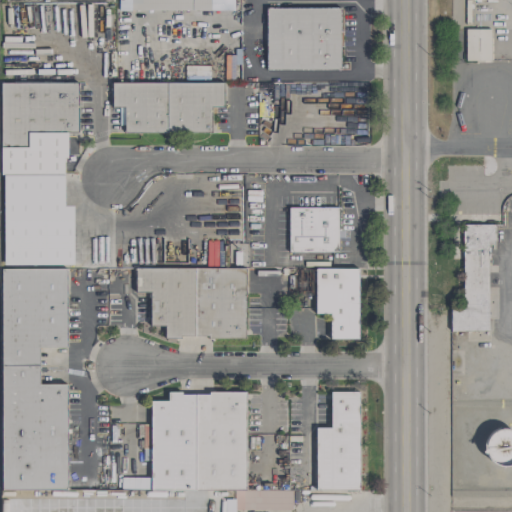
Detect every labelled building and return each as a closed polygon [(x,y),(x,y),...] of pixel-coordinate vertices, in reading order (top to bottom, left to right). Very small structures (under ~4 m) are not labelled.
[(340,70),(340,8),(266,8),(266,71),(340,70)] [(490,30),(465,29),(464,61),(490,62),(490,30)] [(72,265),(72,206),(63,206),(63,158),(67,158),(66,133),(77,133),(77,83),(1,83),(2,266),(72,265)] [(124,133),(211,134),(211,108),(223,108),(223,83),(111,83),(111,108),(124,108),(124,133)] [(337,208),(288,208),(288,253),(338,253),(337,208)] [(450,331),(487,332),(488,242),(495,242),(495,225),(462,225),(461,309),(450,309),(450,331)] [(245,269),(135,268),(134,293),(149,293),(149,327),(164,327),(164,338),(244,339),(245,269)] [(358,269),(315,269),(314,314),(329,314),(329,339),(357,340),(358,269)] [(0,490),(66,491),(66,385),(38,385),(38,348),(66,348),(66,270),(1,270),(0,490)] [(358,392),(329,393),(330,428),(315,428),(316,491),(358,491),(358,392)] [(150,492),(245,491),(245,393),(169,394),(169,401),(150,401),(150,492)] [(507,465),(511,464),(511,430),(506,428),(500,429),(495,432),(491,436),(488,441),(487,447),(488,452),(491,458),(495,462),(500,464),(507,465)] [(291,492),(261,492),(261,499),(244,499),(244,510),(292,509),(291,492)]
